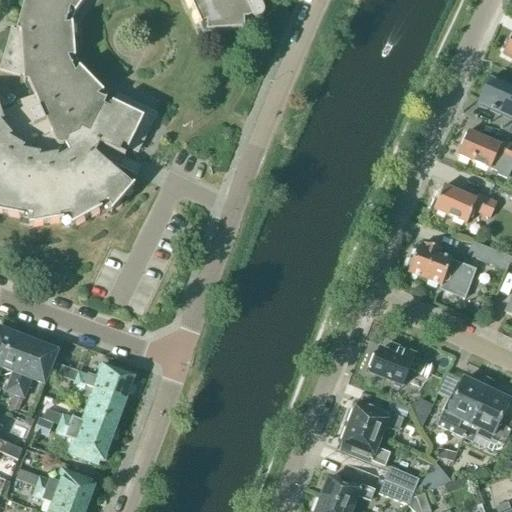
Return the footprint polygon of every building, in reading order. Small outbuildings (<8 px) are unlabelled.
[(25,0),(16,32),(12,31),(12,30),(11,30),(0,68),(0,72),(20,78),(20,77),(23,77),(23,85),(25,85),(25,84),(28,84),(35,101),(11,110),(15,101),(8,98),(0,97),(0,215),(23,220),(23,217),(32,218),(30,227),(28,227),(28,228),(62,223),(62,219),(70,218),(72,227),(70,227),(71,229),(101,212),(99,209),(107,204),(111,212),(110,213),(111,214),(134,188),(133,187),(131,188),(116,175),(118,170),(136,178),(140,169),(123,161),(129,149),(137,153),(155,116),(118,99),(114,107),(105,102),(104,102),(96,99),(101,95),(102,96),(102,95),(78,70),(77,71),(78,72),(74,76),(71,69),(71,68),(71,67),(70,68),(67,60),(73,60),(73,61),(74,61),(72,26),(70,26),(70,28),(64,28),(67,20),(68,19),(67,19),(69,11),(74,15),(73,16),(74,16),(86,0),(186,0),(200,29),(201,28),(200,27),(206,25),(206,33),(205,33),(205,34),(243,32),(242,21),(247,20),(251,19),(252,20),(253,21),(255,22),(257,22),(258,22),(260,21),(260,20),(261,20),(262,18),(263,17),(263,15),(263,14),(263,13),(256,0),(25,0)] [(511,38),(509,45),(507,44),(503,52),(505,53),(503,57),(511,61),(511,38)] [(483,90),(475,108),(511,123),(511,124),(508,133),(511,134),(511,90),(489,80),(484,91),(483,90)] [(499,147),(467,133),(457,157),(460,159),(460,161),(467,164),(467,162),(490,172),(490,171),(497,174),(496,176),(507,181),(511,170),(511,147),(501,143),(499,147)] [(476,202),(443,188),(442,191),(440,191),(436,199),(438,201),(433,212),(467,226),(473,212),(491,220),(497,205),(478,197),(476,202)] [(507,273),(511,259),(472,244),(467,257),(507,273)] [(441,252),(424,246),(422,250),(417,249),(407,275),(440,288),(438,292),(453,298),(464,301),(475,272),(451,262),(440,257),(441,252)] [(0,371),(1,370),(14,338),(10,336),(8,334),(2,332),(0,332),(0,371)] [(15,397),(35,346),(26,343),(24,340),(18,338),(16,339),(14,338),(1,370),(13,374),(5,393),(14,397),(15,397)] [(35,346),(15,397),(23,400),(31,381),(44,386),(56,354),(53,353),(51,351),(45,348),(43,349),(35,346)] [(414,358),(389,349),(386,356),(377,353),(375,357),(373,357),(368,369),(370,370),(368,375),(402,388),(408,372),(427,379),(429,373),(421,370),(423,365),(413,361),(414,358)] [(74,385),(122,402),(125,393),(128,393),(131,385),(129,383),(130,380),(107,372),(108,369),(103,368),(102,370),(100,369),(96,381),(77,375),(74,385)] [(439,392),(451,397),(459,378),(447,373),(439,392)] [(463,440),(485,394),(475,389),(476,387),(465,381),(463,383),(461,382),(451,405),(447,403),(442,413),(436,427),(463,440)] [(119,410),(122,402),(74,385),(70,394),(89,401),(84,412),(117,424),(121,413),(119,410)] [(485,394),(463,440),(492,454),(501,450),(502,448),(503,448),(510,433),(499,427),(509,405),(507,404),(508,402),(496,396),(495,398),(485,394)] [(14,397),(8,412),(17,416),(23,400),(15,397),(14,397)] [(390,402),(385,414),(402,420),(405,421),(409,410),(390,402)] [(346,427),(379,441),(384,429),(396,433),(401,422),(385,416),(357,405),(354,413),(351,413),(346,427)] [(117,424),(84,412),(80,424),(62,417),(45,412),(42,420),(53,424),(52,425),(58,427),(59,426),(106,444),(109,436),(113,435),(117,424)] [(53,424),(42,420),(42,421),(38,420),(33,434),(47,440),(52,425),(53,424)] [(103,453),(106,444),(59,426),(58,427),(55,436),(73,443),(68,455),(98,466),(99,464),(103,463),(105,456),(103,453)] [(375,452),(379,441),(346,427),(340,442),(342,442),(339,451),(383,468),(387,457),(375,452)] [(0,455),(17,463),(21,455),(3,446),(0,444),(0,455)] [(424,494),(450,484),(434,466),(419,489),(424,494)] [(383,483),(412,495),(418,481),(388,469),(383,483)] [(36,489),(87,507),(93,490),(90,488),(91,485),(62,474),(58,486),(19,472),(16,481),(36,489)] [(321,499),(352,511),(356,498),(369,503),(373,494),(335,479),(334,483),(328,481),(321,499)] [(407,508),(412,495),(383,483),(377,496),(407,508)] [(84,511),(87,507),(36,489),(32,499),(51,506),(48,511),(84,511)] [(421,511),(429,511),(424,495),(416,498),(421,511)] [(351,511),(352,511),(321,499),(315,511),(351,511)]
